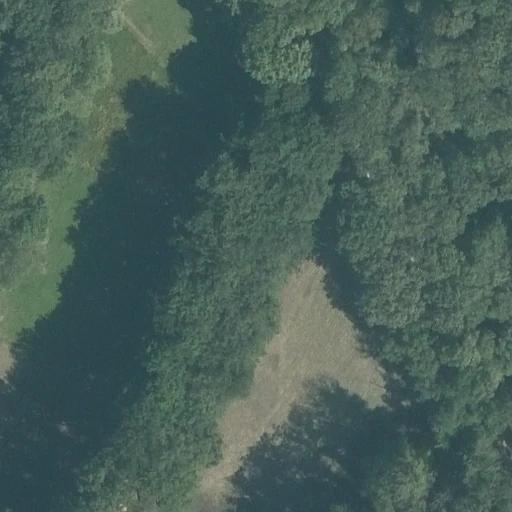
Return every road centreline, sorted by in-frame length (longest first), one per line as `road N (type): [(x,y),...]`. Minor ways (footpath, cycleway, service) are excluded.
road 1 (track): [(511,441),(295,0)]
road 2 (unknown): [(318,70),(149,397),(120,474),(125,511)]
road 3 (track): [(64,0),(0,162)]
